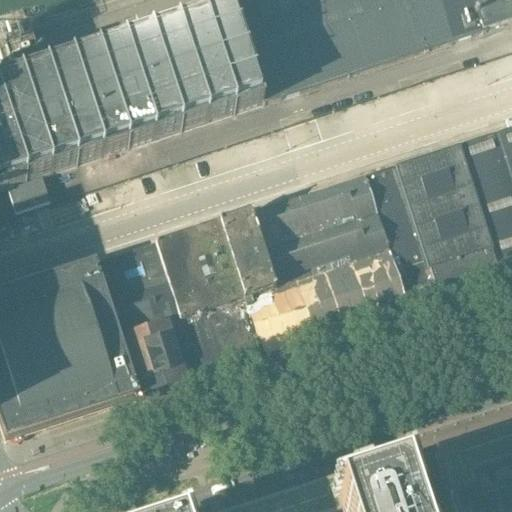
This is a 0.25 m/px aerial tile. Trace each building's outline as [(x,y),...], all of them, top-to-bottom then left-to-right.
[(511,0),(270,0),(0,89),(0,194),(511,26),(511,0)] [(511,132),(457,151),(501,284),(511,280),(511,132)] [(501,284),(457,151),(363,182),(386,253),(406,315),(501,284)] [(386,253),(363,182),(249,219),(273,290),(386,253)] [(49,207),(46,198),(41,183),(7,194),(15,218),(49,207)] [(273,290),(249,219),(163,247),(187,318),(273,290)] [(163,247),(94,270),(137,402),(186,386),(166,325),(187,318),(163,247)] [(386,253),(273,290),(293,352),(406,315),(386,253)] [(0,300),(0,431),(4,445),(137,402),(94,270),(0,300)] [(273,290),(187,318),(166,325),(186,386),(293,352),(273,290)] [(511,511),(511,434),(436,458),(450,503),(453,511),(415,511),(409,491),(402,469),(266,511),(511,511)]
